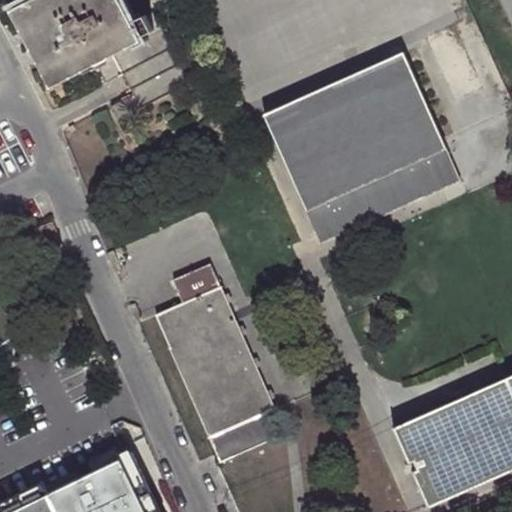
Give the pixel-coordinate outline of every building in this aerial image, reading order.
[(135,23),(122,0),(35,0),(15,11),(36,50),(54,86),(92,67),(100,80),(123,68),(137,95),(114,107),(121,122),(193,84),(155,13),(135,23)] [(461,177),(406,52),(268,112),(324,239),(461,177)] [(276,409),(213,266),(177,281),(186,304),(159,317),(213,436),(276,409)] [(511,374),(398,426),(414,463),(419,461),(422,468),(417,471),(432,506),(511,469),(511,374)] [(0,511),(165,511),(134,441),(0,503),(0,511)]
